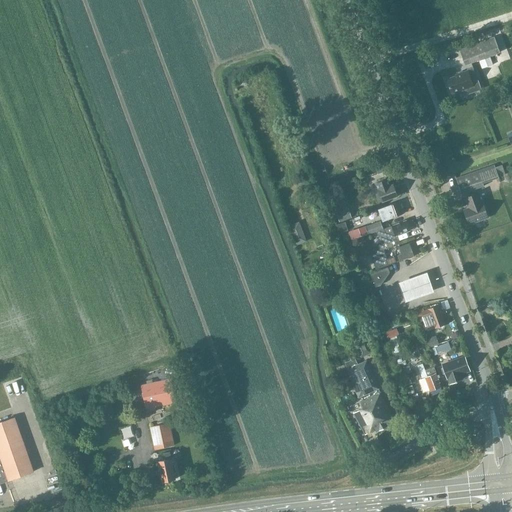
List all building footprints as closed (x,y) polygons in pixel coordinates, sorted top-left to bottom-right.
[(495,37),(459,50),(465,65),(471,63),(500,52),(495,37)] [(460,74),(446,79),(452,94),(465,90),(467,94),(481,89),(474,70),(468,72),(468,70),(467,71),(460,73),(460,74)] [(494,164),(456,179),(461,194),(484,185),(483,183),(499,177),(494,164)] [(388,179),(376,184),(379,192),(378,193),(377,195),(379,201),(381,202),(383,201),(383,202),(397,196),(393,185),(390,186),(388,179)] [(469,208),(464,210),(469,224),(488,217),(483,203),(482,203),(478,193),(465,198),(469,208)] [(379,209),(383,221),(404,214),(399,202),(379,209)] [(352,218),(348,205),(335,209),(339,222),(352,218)] [(387,259),(383,249),(400,244),(398,237),(412,232),(408,221),(383,229),(377,231),(381,243),(379,244),(380,250),(376,251),(377,252),(370,255),(375,269),(396,262),(394,257),(387,259)] [(377,231),(383,229),(381,222),(366,227),(368,234),(377,231)] [(398,256),(400,261),(419,254),(414,241),(399,247),(402,254),(398,256)] [(371,273),(376,287),(381,285),(390,273),(388,267),(371,273)] [(397,278),(409,279),(410,267),(402,267),(402,268),(397,267),(397,278)] [(427,272),(398,281),(405,301),(433,292),(427,272)] [(344,336),(338,306),(326,309),(332,338),(344,336)] [(416,312),(418,317),(424,315),(429,330),(445,324),(438,306),(424,311),(423,309),(416,312)] [(426,339),(429,347),(439,343),(436,336),(426,339)] [(357,345),(362,357),(373,353),(367,340),(357,345)] [(468,368),(465,357),(443,365),(448,379),(449,378),(450,381),(452,382),(455,382),(457,381),(460,380),(461,377),(460,374),(461,374),(460,371),(468,368)] [(367,361),(347,370),(359,400),(362,398),(380,390),(367,361)] [(427,376),(425,377),(430,391),(431,391),(433,392),(435,391),(436,389),(442,387),(434,367),(425,370),(427,376)] [(462,373),(467,390),(474,388),(469,371),(462,373)] [(141,385),(146,409),(176,402),(171,379),(141,385)] [(364,408),(354,413),(366,435),(375,430),(376,433),(396,422),(380,390),(362,398),(364,401),(361,402),(364,408)] [(0,483),(34,471),(15,417),(0,422),(0,483)] [(150,427),(155,449),(174,445),(170,423),(150,427)] [(170,451),(162,453),(163,460),(159,461),(163,482),(176,479),(175,477),(177,477),(174,458),(172,459),(170,451)]
